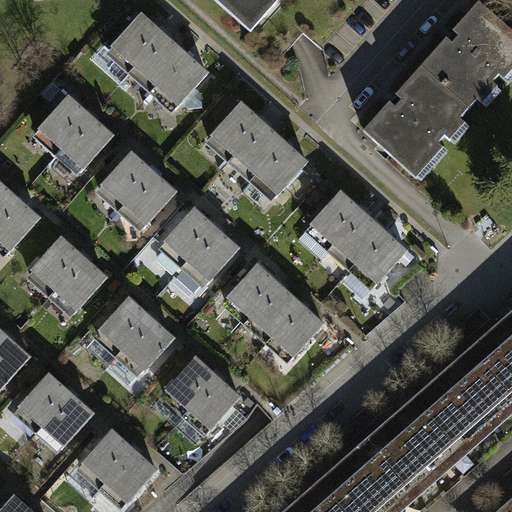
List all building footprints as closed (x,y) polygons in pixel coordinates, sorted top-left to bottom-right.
[(212,0),(253,36),(285,0),(212,0)] [(511,35),(480,7),(423,72),(476,119),(511,78),(511,35)] [(167,39),(144,19),(107,60),(130,81),(167,39)] [(190,59),(167,39),(130,81),(153,101),(190,59)] [(213,79),(190,59),(153,101),(175,121),(213,79)] [(423,72),(366,136),(419,183),(476,119),(423,72)] [(96,123),(73,103),(36,145),(59,165),(96,123)] [(267,127),(244,107),(207,148),(230,169),(267,127)] [(119,143),(96,123),(59,165),(82,185),(119,143)] [(290,147),(267,127),(230,169),(253,189),(290,147)] [(313,167),(290,147),(253,189),(275,209),(313,167)] [(158,177),(135,157),(98,199),(121,219),(158,177)] [(181,197),(158,177),(121,219),(143,239),(181,197)] [(0,227),(21,204),(0,185),(0,227)] [(367,215),(344,195),(307,236),(330,257),(367,215)] [(44,224),(21,204),(0,227),(0,259),(7,266),(44,224)] [(222,233),(200,213),(162,255),(185,275),(222,233)] [(390,235),(367,215),(330,257),(353,277),(390,235)] [(245,253),(222,233),(185,275),(208,295),(245,253)] [(413,255),(390,235),(353,277),(376,297),(413,255)] [(87,262),(64,242),(27,284),(50,304),(87,262)] [(110,283),(87,262),(50,304),(73,324),(110,283)] [(285,288),(262,268),(225,309),(247,330),(285,288)] [(307,308),(285,288),(247,330),(270,350),(307,308)] [(156,321),(133,301),(96,343),(119,363),(156,321)] [(511,307),(511,306),(488,326),(511,353),(511,307)] [(330,328),(307,308),(270,350),(293,370),(330,328)] [(179,341),(156,321),(119,363),(142,383),(179,341)] [(511,353),(488,326),(466,346),(511,399),(511,353)] [(0,352),(11,341),(0,330),(0,352)] [(0,398),(34,361),(11,341),(0,352),(0,398)] [(511,399),(466,346),(443,366),(495,426),(511,410),(511,399)] [(224,381),(201,361),(164,403),(187,423),(224,381)] [(443,366),(420,385),(472,445),(495,426),(443,366)] [(76,398),(53,378),(16,420),(38,440),(76,398)] [(247,402),(224,381),(187,423),(210,443),(247,402)] [(420,385),(397,405),(449,465),(472,445),(420,385)] [(98,418),(76,398),(38,440),(61,460),(98,418)] [(397,405),(374,425),(426,485),(449,465),(397,405)] [(374,425),(351,445),(403,505),(426,485),(374,425)] [(139,454),(116,434),(79,476),(102,496),(139,454)] [(351,445),(328,464),(369,511),(394,511),(403,505),(351,445)] [(128,511),(162,474),(139,454),(102,496),(119,511),(128,511)] [(369,511),(328,464),(305,484),(329,511),(369,511)] [(329,511),(305,484),(283,504),(289,511),(329,511)] [(27,511),(12,498),(0,511),(27,511)] [(511,511),(511,498),(495,511),(511,511)]
